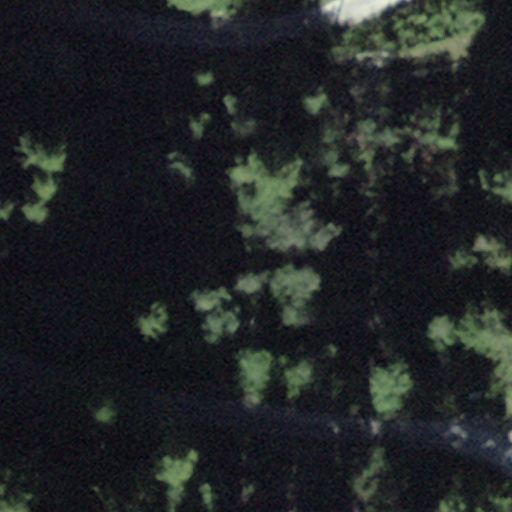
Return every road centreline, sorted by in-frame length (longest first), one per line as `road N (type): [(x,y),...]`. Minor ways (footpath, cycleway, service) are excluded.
road 1 (track): [(0,318),(230,416),(456,431),(511,459)]
road 2 (track): [(374,0),(312,25),(226,33),(154,33),(0,6)]
